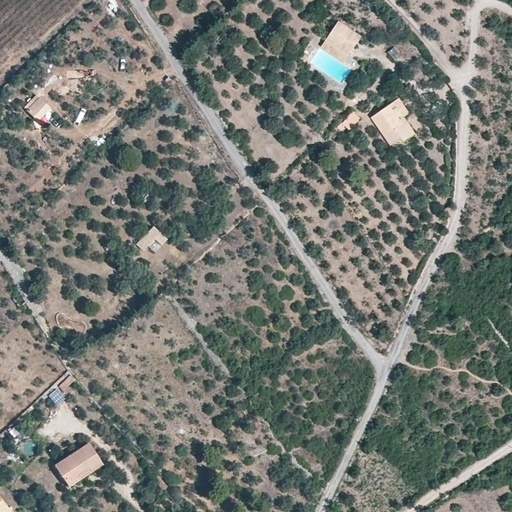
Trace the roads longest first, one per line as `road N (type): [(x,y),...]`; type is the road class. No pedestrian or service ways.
road 1 (unclassified): [(384,374),(133,0)]
road 2 (unclassified): [(384,374),(463,192),(476,0)]
road 3 (unclassified): [(323,511),(384,374)]
road 4 (track): [(511,447),(410,511)]
